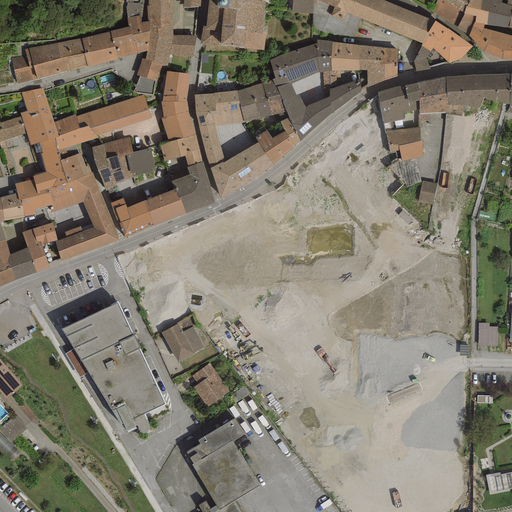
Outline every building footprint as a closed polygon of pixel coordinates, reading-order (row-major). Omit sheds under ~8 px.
[(143,4),(143,0),(126,0),(127,2),(126,7),(127,18),(140,16),(141,17),(142,17),(143,4)] [(171,0),(148,0),(149,6),(147,6),(147,22),(148,24),(150,24),(150,29),(172,28),(171,0)] [(255,0),(207,0),(205,26),(202,26),(200,44),(263,51),(265,32),(262,31),(265,1),(255,0)] [(292,0),(292,12),(312,14),(312,3),(312,0),(292,0)] [(435,21),(383,0),(338,0),(335,7),(334,7),(330,15),(343,21),(346,13),(422,44),(435,21)] [(456,27),(464,14),(442,0),(436,0),(431,12),(456,27)] [(442,0),(464,14),(466,6),(467,6),(469,0),(442,0)] [(501,0),(469,0),(467,6),(466,6),(464,14),(476,16),(474,22),(483,23),(483,25),(509,28),(511,8),(511,7),(511,5),(501,3),(501,0)] [(476,16),(464,14),(456,27),(468,36),(474,22),(476,16)] [(140,16),(127,18),(128,26),(130,26),(133,41),(135,41),(137,53),(144,51),(147,51),(150,39),(150,29),(150,24),(148,24),(147,22),(145,22),(141,22),(141,17),(140,16)] [(422,44),(421,45),(430,52),(433,48),(449,63),(459,59),(472,46),(448,28),(447,29),(435,21),(422,44)] [(493,55),(498,33),(483,28),(483,25),(483,23),(474,22),(468,36),(483,52),(493,55)] [(109,31),(110,32),(112,44),(114,43),(117,58),(137,54),(137,53),(135,41),(133,41),(130,26),(128,26),(109,31)] [(173,28),(172,28),(150,29),(150,39),(147,51),(145,59),(167,66),(170,54),(173,38),(173,35),(173,28)] [(110,32),(81,39),(87,66),(87,67),(118,60),(117,58),(114,43),(112,44),(110,32)] [(511,36),(498,33),(493,55),(502,59),(511,59),(511,36)] [(196,36),(173,35),(173,38),(170,54),(193,58),(196,36)] [(81,39),(57,43),(60,58),(67,57),(70,70),(87,66),(81,39)] [(359,70),(359,45),(317,39),(317,44),(319,73),(322,72),(332,71),(340,70),(359,70)] [(60,58),(57,43),(24,49),(26,55),(30,69),(33,68),(37,79),(70,70),(67,57),(60,58)] [(319,73),(317,44),(269,60),(275,79),(272,80),(282,100),(296,95),(291,83),(319,73)] [(380,47),(359,45),(359,70),(367,70),(367,87),(383,82),(383,64),(379,64),(380,47)] [(426,58),(430,52),(421,45),(413,62),(416,71),(430,69),(426,58)] [(398,49),(380,47),(379,64),(383,64),(383,82),(396,77),(398,49)] [(26,55),(11,58),(17,84),(37,79),(33,68),(30,69),(26,55)] [(144,59),(142,58),(136,75),(140,76),(155,81),(156,82),(162,64),(144,59)] [(340,77),(340,70),(332,71),(322,72),(324,90),(329,89),(336,87),(336,78),(340,77)] [(166,71),(161,101),(164,118),(188,112),(186,102),(190,74),(166,71)] [(505,74),(445,77),(446,113),(446,115),(461,116),(462,107),(479,108),(483,98),(504,104),(509,104),(509,74),(505,74)] [(152,95),(155,81),(140,76),(133,91),(137,93),(152,95)] [(445,77),(417,82),(420,100),(418,100),(419,109),(419,122),(429,121),(429,114),(446,113),(445,77)] [(282,100),(272,80),(262,83),(271,116),(287,111),(282,100)] [(336,87),(329,89),(330,96),(332,112),(361,91),(359,80),(336,87)] [(417,82),(377,93),(383,124),(404,119),(404,113),(419,109),(418,100),(420,100),(417,82)] [(261,119),(271,116),(262,83),(251,86),(261,119)] [(261,119),(251,86),(236,91),(244,123),(261,119)] [(26,133),(30,145),(39,143),(54,138),(58,137),(54,122),(42,88),(21,92),(27,112),(20,114),(21,117),(26,133)] [(236,91),(214,94),(215,113),(211,114),(213,124),(214,126),(244,123),(236,91)] [(214,94),(194,95),(195,113),(199,126),(213,124),(211,114),(215,113),(214,94)] [(296,95),(282,100),(287,111),(289,117),(299,141),(332,112),(330,96),(306,108),(298,94),(296,95)] [(143,95),(76,117),(79,129),(88,126),(96,136),(151,119),(143,95)] [(161,119),(169,142),(195,135),(188,112),(164,118),(161,119)] [(75,114),(54,122),(58,137),(54,138),(57,150),(65,148),(75,145),(98,138),(96,136),(88,126),(79,129),(76,117),(75,114)] [(0,122),(0,141),(26,133),(21,117),(0,124),(0,122)] [(289,117),(280,122),(285,130),(294,146),(299,141),(289,117)] [(213,124),(199,126),(210,167),(224,161),(214,126),(213,124)] [(420,127),(385,132),(388,149),(399,150),(401,158),(402,161),(415,158),(422,156),(422,141),(419,142),(420,127)] [(266,129),(254,137),(258,143),(273,164),(294,146),(285,130),(272,139),(266,129)] [(169,142),(159,145),(164,161),(185,156),(188,167),(203,162),(195,135),(169,142)] [(93,161),(97,171),(108,167),(106,160),(126,155),(133,154),(132,152),(128,137),(91,148),(93,161)] [(54,138),(39,143),(43,153),(40,154),(45,172),(33,176),(33,179),(36,192),(48,189),(67,183),(60,160),(68,158),(65,148),(57,150),(54,138)] [(224,161),(210,167),(220,197),(245,185),(273,164),(258,143),(224,161)] [(68,158),(60,160),(67,183),(92,173),(89,165),(85,166),(80,154),(79,154),(75,145),(65,148),(68,158)] [(133,154),(126,155),(130,173),(133,173),(135,172),(135,176),(151,172),(151,169),(154,168),(150,148),(132,152),(133,154)] [(130,173),(126,155),(106,160),(108,167),(97,171),(106,191),(115,188),(113,185),(134,177),(133,173),(130,173)] [(401,158),(400,159),(397,159),(388,166),(403,184),(404,183),(406,186),(420,182),(415,158),(402,161),(401,158)] [(203,162),(188,167),(186,168),(189,175),(170,181),(174,190),(177,198),(179,197),(186,214),(214,203),(203,162)] [(60,259),(61,262),(119,239),(92,173),(67,183),(48,189),(53,205),(49,206),(51,213),(83,202),(93,228),(82,232),(66,237),(55,241),(60,259)] [(21,200),(24,218),(36,214),(35,209),(49,206),(53,205),(48,189),(36,192),(33,179),(14,184),(17,193),(19,200),(21,200)] [(436,184),(421,181),(417,201),(432,205),(436,184)] [(177,198),(174,190),(144,201),(153,225),(153,226),(186,214),(179,197),(177,198)] [(19,200),(17,193),(1,198),(3,221),(24,218),(21,200),(19,200)] [(261,196),(235,208),(247,238),(273,225),(261,196)] [(122,198),(109,203),(123,237),(153,225),(144,201),(127,208),(122,198)] [(235,208),(181,230),(195,260),(230,247),(233,254),(250,245),(247,238),(235,208)] [(55,241),(57,240),(52,223),(32,229),(37,242),(40,241),(41,245),(47,264),(60,259),(55,241)] [(80,227),(64,232),(66,237),(82,232),(80,227)] [(37,242),(32,229),(22,233),(27,248),(35,272),(49,268),(47,264),(41,245),(40,241),(37,242)] [(181,230),(168,236),(175,254),(169,256),(178,278),(181,278),(182,282),(190,279),(187,271),(199,268),(195,260),(181,230)] [(175,254),(168,236),(116,256),(128,289),(131,288),(144,281),(144,278),(164,270),(170,293),(184,290),(182,282),(181,278),(178,278),(169,256),(175,254)] [(9,254),(5,240),(0,241),(0,286),(16,280),(7,262),(9,254)] [(27,248),(9,254),(7,262),(16,280),(35,272),(27,248)] [(80,360),(132,335),(117,303),(61,330),(80,360)] [(177,324),(161,332),(178,362),(194,353),(204,348),(192,327),(189,317),(176,323),(177,324)] [(479,325),(479,347),(498,347),(498,325),(479,325)] [(132,335),(80,360),(127,432),(136,427),(138,431),(141,433),(144,433),(148,432),(149,429),(148,425),(145,416),(166,405),(132,335)] [(22,385),(0,360),(0,393),(5,399),(22,385)] [(209,363),(191,376),(197,385),(193,388),(207,408),(229,392),(209,363)] [(25,403),(18,408),(32,424),(38,418),(25,403)] [(26,429),(14,415),(0,427),(0,429),(11,442),(26,429)] [(202,511),(239,511),(233,501),(259,486),(232,441),(244,435),(234,419),(198,441),(200,444),(186,452),(193,464),(191,465),(216,506),(210,509),(205,501),(198,505),(202,511)] [(511,472),(503,474),(504,488),(511,487),(511,472)]
